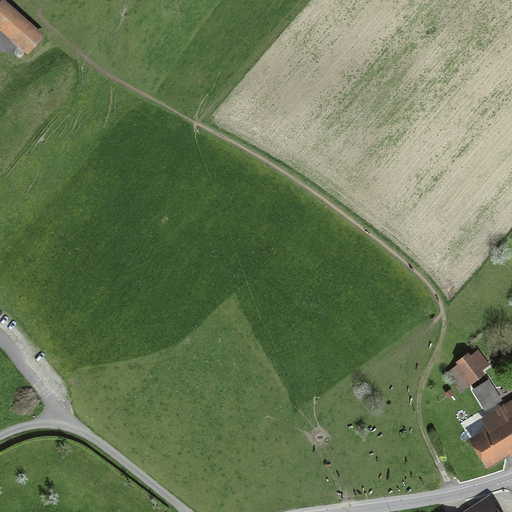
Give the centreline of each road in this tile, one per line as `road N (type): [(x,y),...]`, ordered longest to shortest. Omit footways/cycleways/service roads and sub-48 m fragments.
road 1 (track): [(449,495),(417,400),(442,336),(439,297),(276,167),(117,85),(64,41)]
road 2 (residential): [(180,511),(67,422),(30,422),(0,437)]
road 3 (tertiary): [(353,511),(511,480)]
